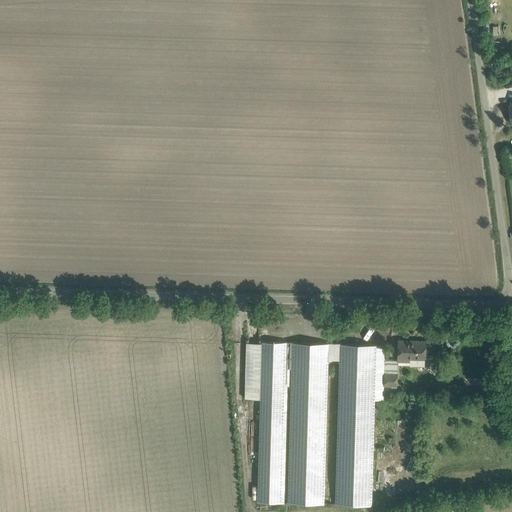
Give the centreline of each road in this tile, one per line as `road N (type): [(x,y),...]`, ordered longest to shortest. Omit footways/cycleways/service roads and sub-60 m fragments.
road 1 (unclassified): [(0,291),(511,306)]
road 2 (unclassified): [(511,301),(471,0)]
